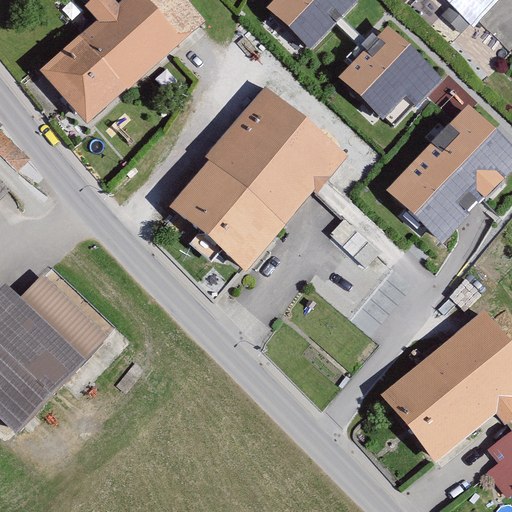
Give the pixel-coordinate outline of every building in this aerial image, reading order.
[(97,129),(212,28),(186,0),(138,0),(127,10),(117,0),(107,0),(94,11),(109,28),(52,77),(97,129)] [(355,0),(279,0),(267,13),(311,55),(360,4),(355,0)] [(447,0),(478,29),(506,0),(447,0)] [(443,83),(387,32),(340,82),(384,123),(405,100),(417,111),(443,83)] [(247,276),(345,159),(266,93),(206,162),(210,167),(170,213),(247,276)] [(511,175),(511,153),(468,111),(387,196),(441,249),(472,217),(511,175)] [(370,271),(383,254),(344,223),(331,240),(370,271)] [(29,302),(14,289),(0,303),(0,412),(25,436),(115,340),(50,279),(29,302)] [(382,399),(438,468),(496,422),(503,430),(511,423),(511,349),(485,316),(382,399)] [(511,434),(488,453),(498,466),(486,475),(506,501),(511,496),(511,434)]
